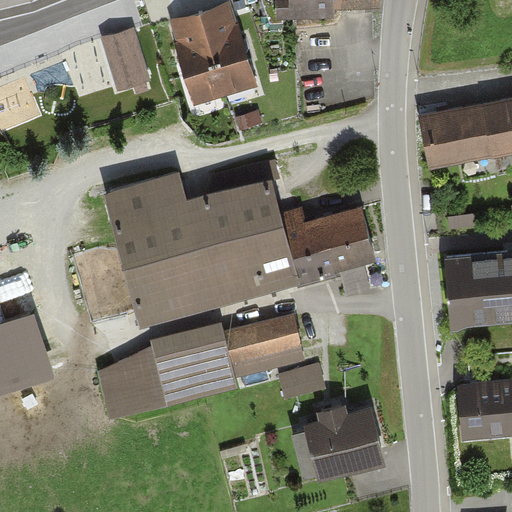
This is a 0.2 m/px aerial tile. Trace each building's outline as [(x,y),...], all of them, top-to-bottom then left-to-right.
[(334,15),(334,7),(333,0),(280,0),(282,17),(334,15)] [(235,5),(172,23),(195,106),(258,88),(235,5)] [(131,38),(73,55),(88,106),(145,90),(131,38)] [(511,101),(420,116),(429,170),(511,155),(511,101)] [(107,195),(142,324),(379,259),(365,209),(287,230),(273,182),(182,206),(174,177),(107,195)] [(511,253),(441,260),(447,329),(511,323),(511,253)] [(0,404),(58,383),(33,315),(0,326),(0,404)] [(226,324),(156,340),(97,369),(108,419),(241,388),(239,381),(304,366),(293,319),(228,334),(226,324)] [(279,376),(285,400),(326,389),(320,365),(279,376)] [(511,383),(455,387),(459,443),(511,438),(511,383)] [(377,407),(300,424),(313,485),(390,467),(377,407)]
